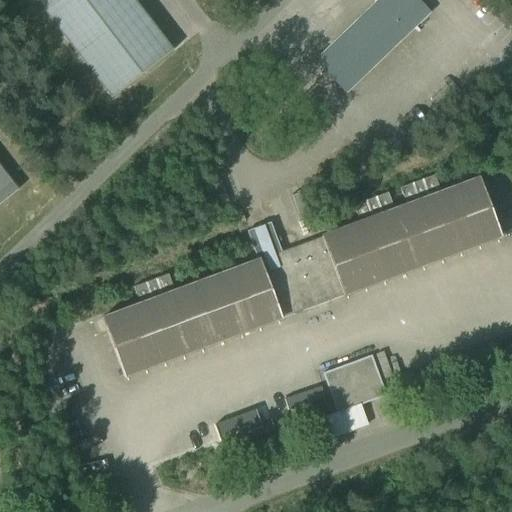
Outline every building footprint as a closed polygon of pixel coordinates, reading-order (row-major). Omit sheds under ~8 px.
[(132,0),(34,0),(110,98),(172,51),(132,0)] [(416,0),(379,0),(315,62),(345,93),(428,13),(416,0)] [(0,203),(16,190),(0,169),(0,203)] [(137,305),(101,319),(123,378),(280,319),(279,317),(300,309),(300,312),(329,301),(329,299),(342,294),(343,296),(500,238),(478,179),(440,193),(434,176),(400,190),(406,206),(394,210),(388,193),(353,207),(359,223),(321,237),(321,238),(280,253),(269,224),(246,232),(257,261),(173,292),(167,276),(131,290),(137,305)] [(219,182),(208,186),(216,207),(227,203),(219,182)] [(336,413),(319,420),(327,440),(367,425),(359,406),(385,396),(371,356),(322,374),(336,413)] [(276,420),(272,408),(262,411),(257,400),(217,415),(226,439),(276,420)]
